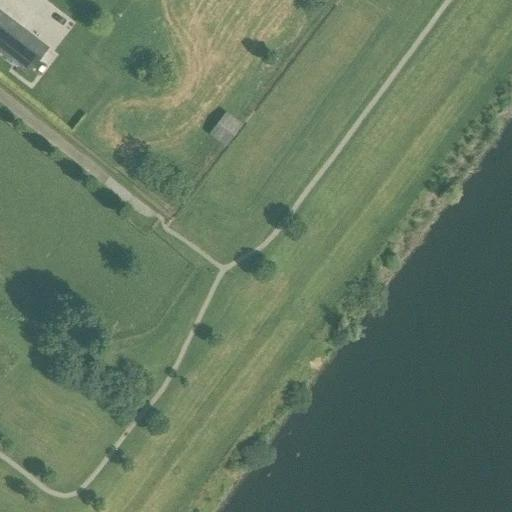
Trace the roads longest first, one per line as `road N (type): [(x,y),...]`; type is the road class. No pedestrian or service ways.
road 1 (track): [(0,295),(76,352),(120,359),(164,338),(222,270)]
road 2 (unclassified): [(147,213),(0,94)]
